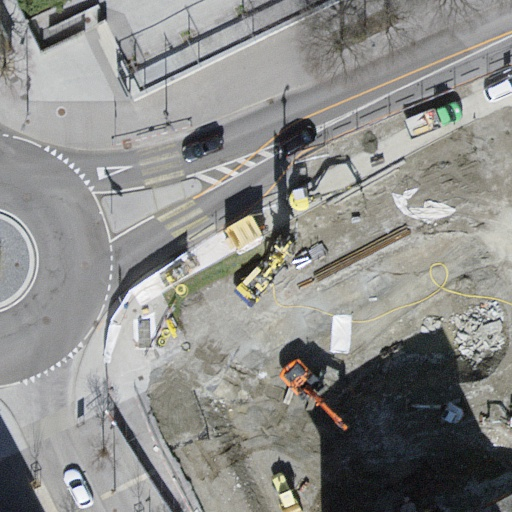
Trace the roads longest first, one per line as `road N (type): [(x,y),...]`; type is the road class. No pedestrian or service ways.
road 1 (secondary): [(81,288),(160,223),(334,120)]
road 2 (secondary): [(334,120),(187,169),(51,183)]
road 3 (secondary): [(511,35),(334,120)]
road 4 (residential): [(92,511),(24,350)]
